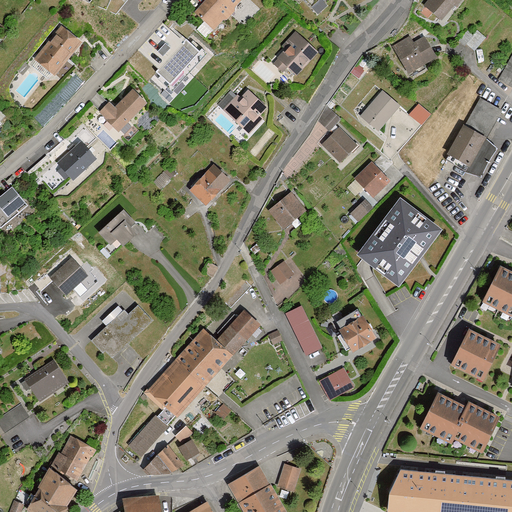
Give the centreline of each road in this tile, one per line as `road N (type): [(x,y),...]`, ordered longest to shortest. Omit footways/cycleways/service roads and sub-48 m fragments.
road 1 (residential): [(116,492),(116,423),(213,286),(333,77),(402,0)]
road 2 (primary): [(511,175),(370,427)]
road 3 (tertiary): [(116,492),(206,475),(323,423),(370,427)]
road 4 (residential): [(171,0),(0,172)]
